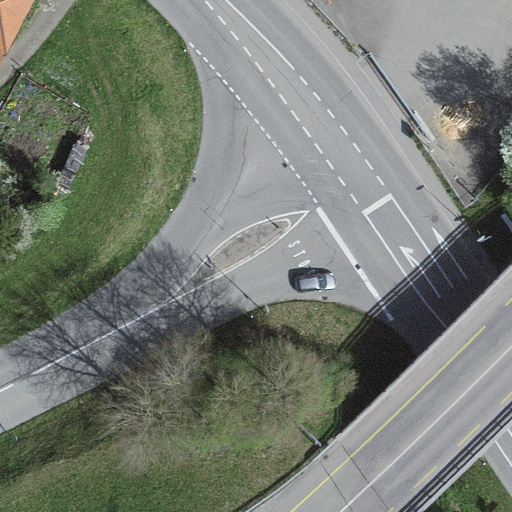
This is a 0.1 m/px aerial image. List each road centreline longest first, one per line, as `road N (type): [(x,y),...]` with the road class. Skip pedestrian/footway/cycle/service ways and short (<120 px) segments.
road 1 (secondary): [(356,172),(128,326),(0,389)]
road 2 (secondary): [(511,406),(356,172)]
road 3 (primary): [(340,511),(511,343)]
road 4 (tertiary): [(356,172),(216,0)]
